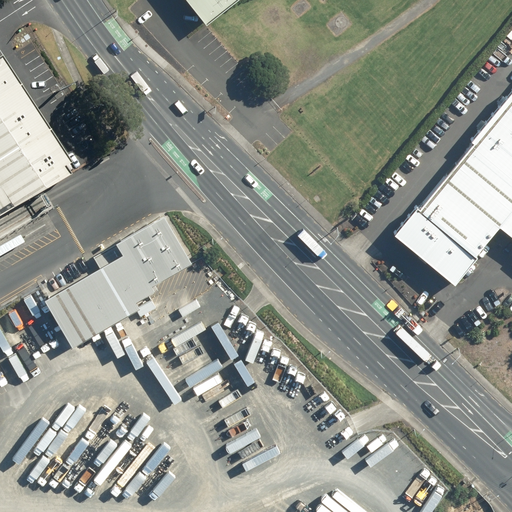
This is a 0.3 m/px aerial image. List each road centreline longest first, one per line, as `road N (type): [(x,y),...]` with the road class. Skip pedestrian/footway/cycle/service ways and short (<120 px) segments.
road 1 (primary): [(70,0),(210,164),(454,407)]
road 2 (track): [(422,0),(319,76)]
